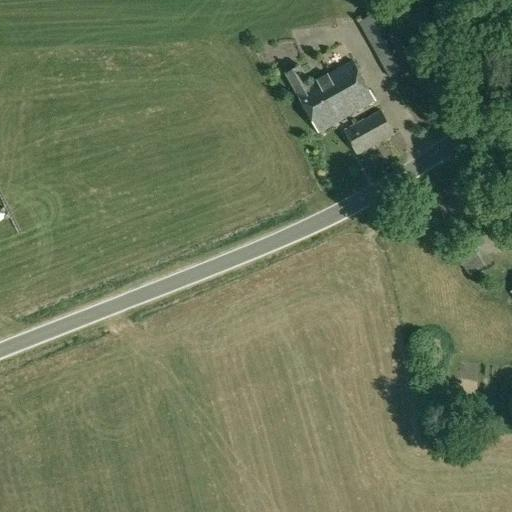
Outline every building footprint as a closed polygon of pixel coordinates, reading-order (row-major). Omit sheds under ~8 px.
[(414,63),(384,10),(359,22),(390,78),(414,63)] [(319,133),(375,101),(353,61),(310,85),(300,68),(287,75),(297,92),(296,93),(319,133)] [(346,130),(360,154),(396,134),(382,110),(346,130)] [(440,195),(460,221),(485,200),(465,175),(440,195)] [(494,260),(474,231),(451,245),(470,275),(494,260)]
